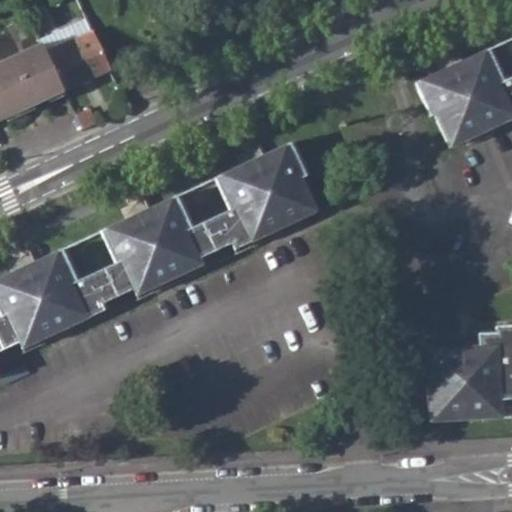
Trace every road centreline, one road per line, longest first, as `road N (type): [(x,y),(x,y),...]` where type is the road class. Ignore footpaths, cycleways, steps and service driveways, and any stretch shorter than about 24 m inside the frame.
road 1 (residential): [(0,507),(511,478)]
road 2 (residential): [(0,198),(424,0)]
